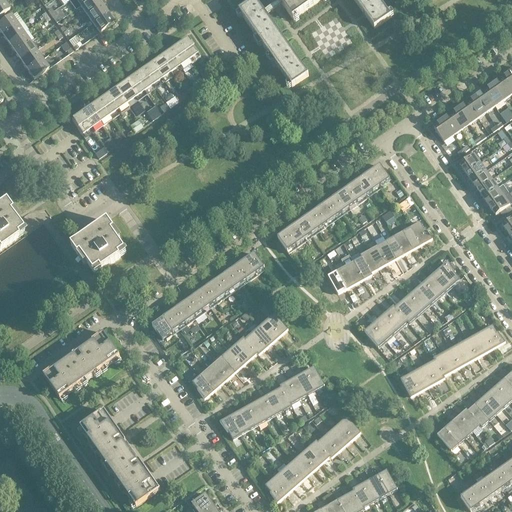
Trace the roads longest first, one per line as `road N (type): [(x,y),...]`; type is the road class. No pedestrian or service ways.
road 1 (residential): [(251,511),(131,331),(133,319),(174,288)]
road 2 (residential): [(174,288),(384,143)]
road 3 (residential): [(174,288),(119,199),(78,222),(31,158)]
road 4 (residential): [(384,143),(511,325)]
road 5 (residential): [(511,265),(413,124)]
road 6 (residential): [(30,108),(137,30)]
road 7 (residential): [(413,124),(511,50)]
